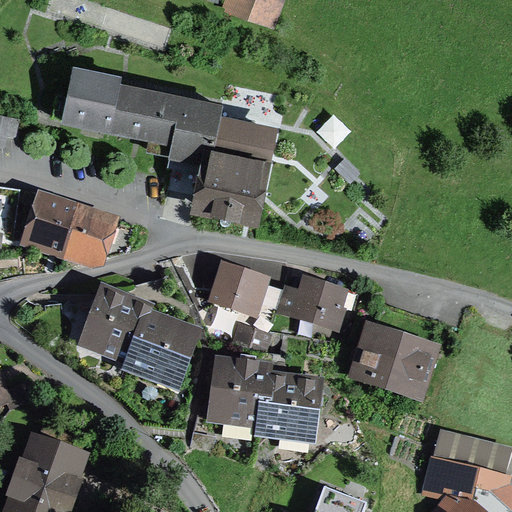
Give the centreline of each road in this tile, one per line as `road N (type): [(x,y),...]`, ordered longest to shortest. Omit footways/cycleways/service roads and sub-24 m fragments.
road 1 (residential): [(0,328),(109,405),(162,454),(201,511)]
road 2 (residential): [(0,181),(202,239)]
road 3 (residential): [(0,293),(202,239)]
road 4 (residential): [(202,239),(378,272)]
road 5 (unclassified): [(378,272),(511,308)]
